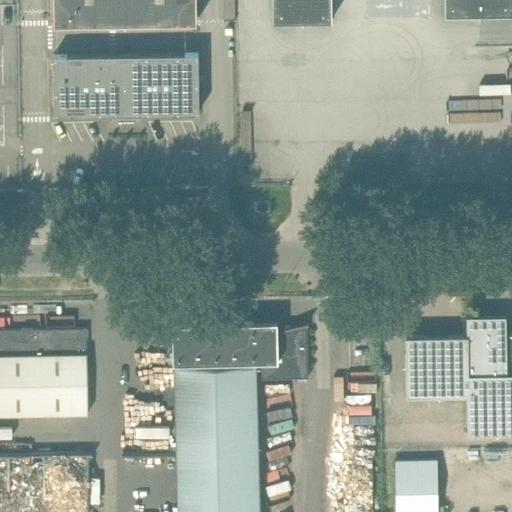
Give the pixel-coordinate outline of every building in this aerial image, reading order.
[(54,0),(55,22),(196,20),(195,0),(54,0)] [(273,0),(273,19),(331,18),(331,0),(273,0)] [(511,0),(444,0),(445,17),(511,15),(511,0)] [(140,112),(199,111),(198,52),(53,54),(54,113),(113,112),(113,113),(140,113),(140,112)] [(511,332),(506,333),(506,326),(506,314),(493,314),(466,314),(466,327),(467,333),(405,334),(406,394),(466,393),(467,432),(511,430),(511,332)] [(277,320),(172,322),(173,362),(259,360),(278,359),(277,330),(277,320)] [(308,321),(277,330),(278,359),(259,360),(260,377),(308,375),(307,322),(308,322),(308,321)] [(0,413),(87,412),(86,327),(0,328),(0,413)] [(259,511),(256,383),(256,364),(174,366),(178,511),(259,511)] [(511,511),(511,455),(498,456),(395,458),(395,511),(511,511)]
